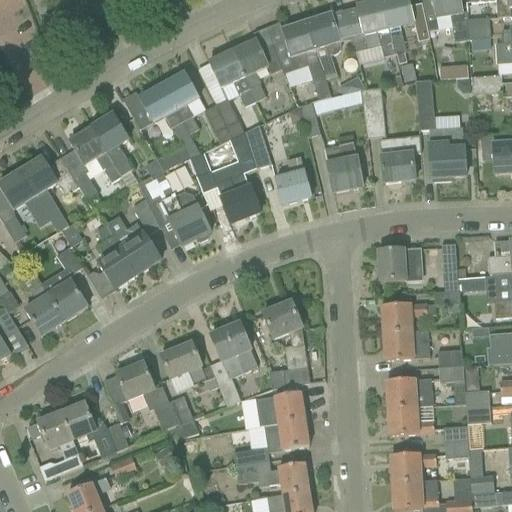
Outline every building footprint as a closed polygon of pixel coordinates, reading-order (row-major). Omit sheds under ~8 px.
[(402,34),(401,31),(414,28),(410,10),(408,0),(402,0),(382,5),(395,59),(397,58),(404,56),(406,56),(402,34)] [(469,44),(467,24),(466,16),(463,16),(459,0),(433,0),(437,23),(451,21),(455,46),(469,44)] [(511,12),(511,0),(470,0),(471,7),(497,4),(498,21),(511,20),(511,12)] [(359,20),(345,23),(356,57),(367,54),(381,50),(384,61),(385,61),(394,59),(395,59),(382,5),(357,11),(359,20)] [(410,10),(414,28),(419,46),(429,44),(422,8),(410,10)] [(332,18),(306,27),(330,101),(332,101),(326,84),(338,80),(331,59),(335,59),(337,58),(339,57),(341,53),(341,48),(340,47),(341,47),(332,18)] [(489,22),(467,24),(469,44),(491,42),(489,22)] [(330,101),(306,27),(282,34),(285,44),(273,49),(282,73),(282,74),(285,80),(295,74),(308,70),(319,105),(322,104),(330,101)] [(511,34),(502,35),(503,48),(496,48),(497,68),(511,67),(511,34)] [(257,45),(232,56),(255,107),(266,101),(261,88),(261,89),(256,78),(268,73),(271,78),(282,74),(282,73),(273,49),(261,54),(257,45)] [(245,111),(255,107),(232,56),(209,66),(222,94),(234,88),(239,98),(245,111)] [(407,67),(404,56),(397,58),(399,68),(407,67)] [(412,66),(401,69),(404,84),(415,81),(412,66)] [(468,69),(457,70),(458,83),(469,83),(468,69)] [(162,91),(200,160),(203,158),(201,159),(190,138),(199,133),(193,121),(194,120),(188,110),(200,104),(185,78),(162,91)] [(497,80),(471,82),(473,99),(498,97),(497,80)] [(343,99),(360,95),(365,94),(358,81),(339,91),(343,99)] [(458,92),(463,97),(471,96),(470,84),(457,84),(458,92)] [(431,85),(415,86),(420,134),(429,134),(432,183),(433,183),(433,187),(452,185),(451,182),(466,181),(463,133),(436,135),(434,114),(431,85)] [(511,88),(503,90),(504,104),(511,103),(511,88)] [(190,163),(190,164),(200,160),(162,91),(140,103),(154,129),(166,122),(172,132),(173,131),(183,149),(158,163),(164,175),(190,163)] [(365,124),(384,123),(381,92),(365,94),(360,95),(362,107),(365,124)] [(301,111),(303,119),(309,142),(320,139),(315,118),(362,107),(360,95),(343,99),(322,104),(319,105),(312,107),(301,111)] [(228,103),(215,110),(231,143),(244,137),(228,103)] [(230,144),(231,143),(215,110),(204,115),(221,148),(230,144)] [(120,181),(121,181),(131,175),(123,161),(117,151),(129,144),(114,119),(91,133),(120,181)] [(272,169),(260,130),(245,137),(257,173),(272,169)] [(120,181),(91,133),(69,146),(75,154),(61,162),(79,191),(93,214),(103,208),(97,199),(98,198),(87,178),(89,176),(86,170),(97,163),(103,174),(104,173),(112,186),(120,181)] [(245,137),(244,137),(231,143),(230,144),(238,166),(211,176),(204,158),(203,158),(200,160),(190,164),(202,194),(215,189),(231,228),(261,217),(251,193),(249,194),(243,179),(257,173),(245,137)] [(339,150),(325,153),(328,169),(327,169),(332,197),(363,191),(358,163),(357,163),(354,148),(355,148),(352,138),(337,140),(339,150)] [(483,165),(491,165),(492,179),(511,177),(511,138),(481,141),(483,165)] [(381,162),(384,188),(416,184),(413,158),(412,158),(412,157),(421,156),(419,140),(379,144),(382,162),(381,162)] [(51,226),(57,236),(59,238),(63,235),(62,234),(69,230),(47,195),(58,188),(66,199),(79,191),(61,162),(48,170),(43,162),(19,177),(50,226),(51,226)] [(276,184),(282,209),(312,202),(305,177),(301,163),(288,166),(291,180),(276,184)] [(131,175),(121,181),(128,193),(137,187),(131,175)] [(169,225),(182,251),(211,237),(193,200),(184,196),(175,202),(174,200),(167,204),(166,202),(172,199),(173,197),(162,176),(151,182),(151,181),(138,188),(146,204),(159,230),(169,225)] [(0,188),(0,191),(11,209),(0,215),(0,221),(15,246),(20,244),(27,239),(16,220),(14,214),(25,208),(40,232),(50,226),(19,177),(0,188)] [(133,212),(148,235),(159,230),(146,204),(133,212)] [(161,265),(150,248),(137,227),(127,234),(119,221),(108,227),(138,280),(161,265)] [(75,238),(76,233),(73,227),(69,230),(62,234),(63,235),(67,242),(75,238)] [(86,270),(83,272),(101,302),(115,294),(138,280),(108,227),(97,235),(105,247),(99,251),(105,262),(97,267),(103,276),(100,278),(94,276),(91,278),(86,270)] [(72,251),(67,242),(63,235),(59,238),(23,260),(33,276),(64,326),(88,311),(71,285),(68,281),(83,272),(69,253),(72,251)] [(511,244),(511,245),(511,246),(495,247),(496,260),(488,261),(489,281),(511,279),(511,244)] [(442,249),(444,277),(445,296),(459,296),(458,282),(457,273),(456,248),(442,249)] [(421,285),(421,267),(420,254),(404,255),(404,254),(379,256),(381,287),(407,285),(421,285)] [(0,272),(11,266),(0,256),(0,272)] [(458,282),(466,282),(465,273),(457,273),(458,282)] [(42,341),(64,326),(33,276),(19,284),(28,297),(31,295),(37,305),(24,313),(42,341)] [(511,279),(489,281),(484,281),(485,293),(494,293),(495,307),(496,323),(511,321),(511,279)] [(0,301),(9,296),(7,292),(0,280),(0,301)] [(459,296),(468,296),(467,282),(466,282),(458,282),(459,296)] [(459,308),(459,296),(445,296),(435,297),(433,297),(434,309),(435,309),(453,308),(459,308)] [(304,350),(302,332),(292,307),(263,318),(274,344),(291,337),(293,350),(285,351),(288,374),(283,375),(283,374),(269,376),(272,394),(310,388),(308,372),(307,372),(304,350)] [(436,319),(435,309),(434,309),(427,309),(427,308),(382,310),(384,340),(413,338),(413,336),(412,321),(428,320),(436,319)] [(1,343),(18,332),(6,313),(0,316),(0,367),(11,360),(1,343)] [(258,371),(240,328),(211,340),(221,365),(210,370),(219,390),(218,390),(227,410),(241,405),(232,382),(258,371)] [(472,342),(489,341),(489,339),(488,332),(471,333),(472,342)] [(430,351),(429,352),(428,337),(428,335),(413,336),(413,338),(384,340),(385,365),(431,363),(430,351)] [(511,368),(511,337),(497,339),(499,369),(511,368)] [(209,394),(218,390),(219,390),(210,370),(203,373),(192,348),(161,360),(170,383),(188,377),(193,390),(206,385),(209,394)] [(438,356),(439,372),(463,371),(462,360),(462,354),(438,356)] [(155,394),(144,367),(116,379),(117,380),(104,386),(121,428),(130,424),(122,406),(127,405),(144,398),(150,415),(154,413),(163,435),(178,429),(169,407),(163,392),(155,394)] [(464,385),(463,371),(439,372),(440,387),(455,386),(456,409),(466,408),(465,396),(466,396),(465,385),(464,385)] [(476,379),(478,378),(478,372),(465,373),(465,383),(468,383),(470,383),(472,382),(474,381),(476,379)] [(388,414),(417,412),(417,411),(433,410),(432,396),(433,396),(432,383),(386,385),(388,414)] [(511,398),(511,385),(501,386),(502,399),(511,398)] [(466,408),(466,413),(490,411),(489,395),(466,396),(465,396),(466,408)] [(279,428),(305,424),(301,397),(260,404),(262,416),(277,413),(279,428)] [(179,430),(193,424),(192,420),(184,400),(169,407),(178,429),(179,430)] [(73,446),(87,439),(96,436),(85,407),(84,408),(84,409),(62,417),(73,446)] [(491,426),(490,411),(466,413),(467,428),(491,426)] [(388,414),(390,440),(435,438),(434,426),(418,427),(417,412),(388,414)] [(203,415),(192,420),(193,424),(205,420),(203,415)] [(78,458),(73,446),(62,417),(61,417),(61,418),(39,426),(38,426),(39,428),(43,438),(50,454),(60,450),(65,464),(55,468),(60,480),(84,470),(78,458)] [(179,444),(183,442),(199,437),(193,424),(179,430),(178,430),(178,432),(175,433),(179,444)] [(268,458),(310,451),(305,424),(279,428),(264,431),(267,447),(268,458)] [(129,451),(125,442),(121,431),(119,427),(107,432),(116,456),(129,451)] [(32,443),(43,438),(39,428),(27,432),(32,443)] [(121,431),(125,442),(131,440),(127,429),(121,431)] [(468,447),(467,430),(444,432),(445,448),(468,447)] [(445,463),(469,462),(469,455),(468,447),(445,448),(445,463)] [(175,462),(167,450),(154,459),(163,470),(175,462)] [(233,457),(235,471),(254,468),(252,454),(233,457)] [(469,462),(469,464),(482,463),(481,454),(469,455),(469,462)] [(437,484),(422,485),(421,471),(437,470),(436,457),(391,460),(393,489),(437,486),(437,484)] [(111,469),(116,481),(136,473),(131,462),(111,469)] [(281,488),(282,499),(283,500),(310,496),(305,468),(278,473),(279,475),(271,476),(270,465),(254,468),(235,471),(238,489),(258,486),(259,491),(281,488)] [(494,495),(493,480),(471,481),(471,483),(472,496),(488,496),(494,495)] [(73,511),(102,511),(97,498),(110,492),(106,482),(68,498),(73,511)] [(472,511),(472,496),(471,483),(454,483),(455,504),(446,505),(447,508),(444,508),(444,511),(472,511)] [(438,502),(437,486),(393,489),(394,511),(439,511),(439,502),(438,502)] [(494,495),(488,496),(490,510),(503,509),(502,496),(494,497),(494,495)] [(511,495),(502,496),(503,509),(511,508),(511,495)] [(312,511),(310,496),(283,500),(267,502),(266,502),(266,511),(312,511)]
